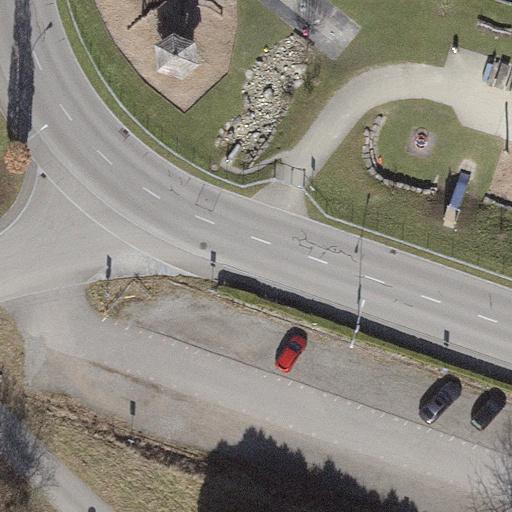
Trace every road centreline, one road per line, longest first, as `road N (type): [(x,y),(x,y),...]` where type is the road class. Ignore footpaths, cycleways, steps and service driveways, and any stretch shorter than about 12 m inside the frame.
road 1 (tertiary): [(511,327),(259,241),(188,212),(128,175)]
road 2 (tertiary): [(128,175),(90,140),(44,75),(22,0)]
road 3 (residential): [(0,269),(37,257),(93,217),(128,175)]
